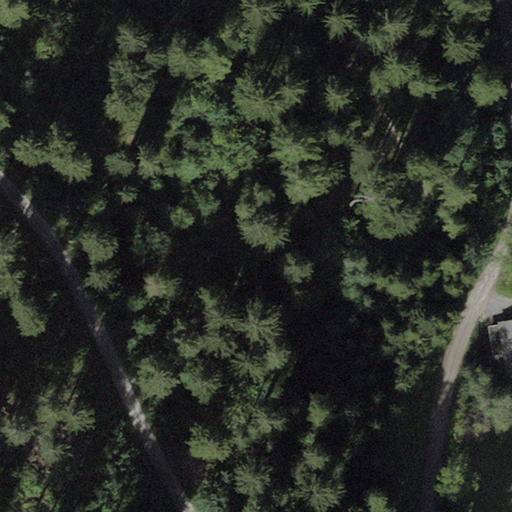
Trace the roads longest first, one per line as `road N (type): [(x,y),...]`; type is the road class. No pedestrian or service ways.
road 1 (track): [(0,196),(33,232),(182,511)]
road 2 (track): [(428,511),(463,323),(511,214)]
